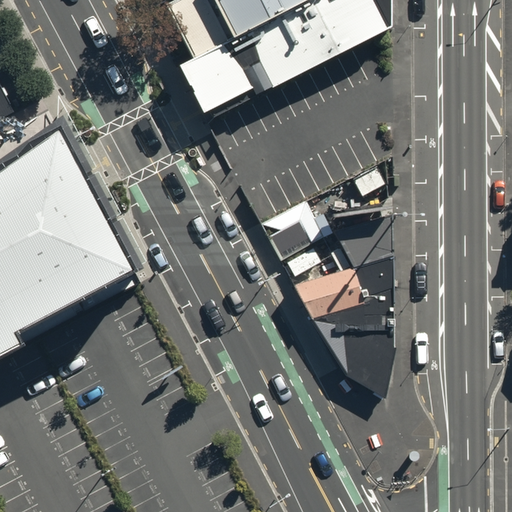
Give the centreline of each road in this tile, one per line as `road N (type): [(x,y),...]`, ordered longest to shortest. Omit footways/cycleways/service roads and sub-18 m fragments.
road 1 (tertiary): [(329,502),(64,0)]
road 2 (secondary): [(469,442),(465,0)]
road 3 (secondary): [(329,502),(397,511),(419,504),(469,442)]
